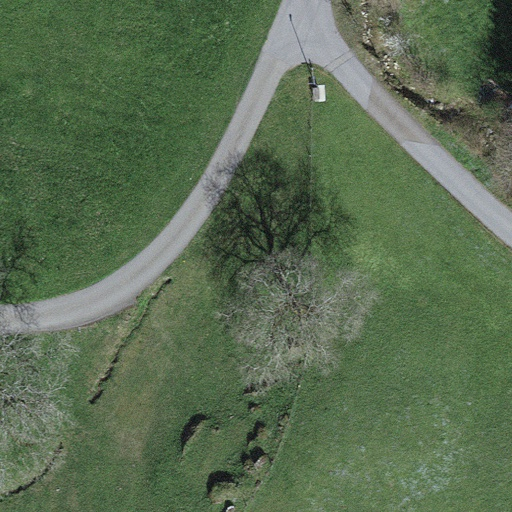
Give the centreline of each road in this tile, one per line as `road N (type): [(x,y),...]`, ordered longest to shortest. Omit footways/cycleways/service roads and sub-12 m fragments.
road 1 (track): [(0,320),(94,303),(149,269),(196,212),(246,128),(304,0)]
road 2 (track): [(511,225),(295,25)]
